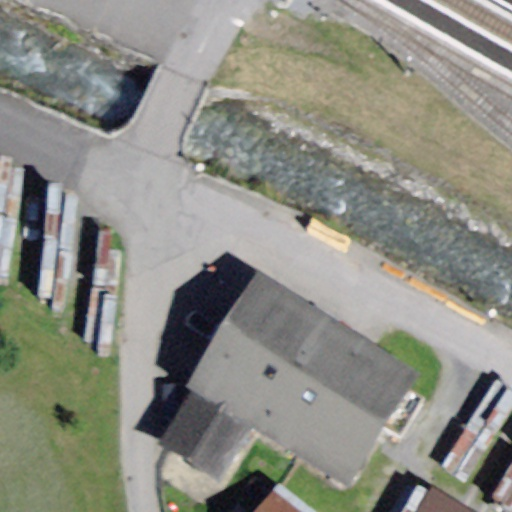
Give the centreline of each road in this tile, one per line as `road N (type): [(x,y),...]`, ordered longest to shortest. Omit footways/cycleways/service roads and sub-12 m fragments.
road 1 (residential): [(142,190),(133,386),(143,511)]
road 2 (residential): [(227,0),(146,152),(142,190)]
road 3 (unclassified): [(0,113),(142,190)]
